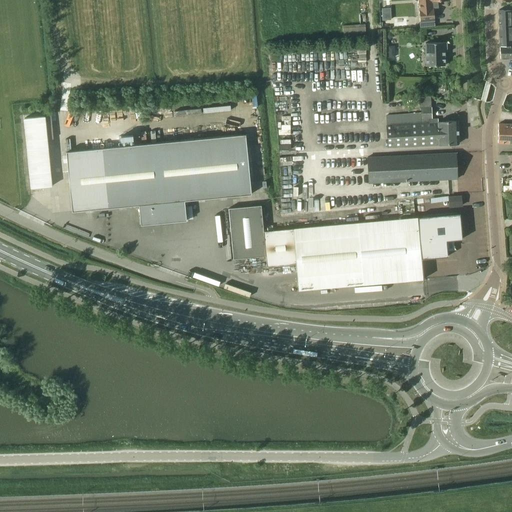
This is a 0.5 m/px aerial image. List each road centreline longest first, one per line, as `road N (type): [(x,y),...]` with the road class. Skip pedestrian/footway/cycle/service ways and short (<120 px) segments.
road 1 (unclassified): [(0,459),(416,457),(448,437)]
road 2 (primary): [(372,338),(103,294)]
road 3 (primary): [(103,294),(127,309),(224,337),(364,359)]
road 4 (unclassified): [(195,287),(0,210)]
road 5 (tertiary): [(482,305),(497,260),(489,140)]
road 6 (residential): [(489,140),(465,139),(457,0)]
